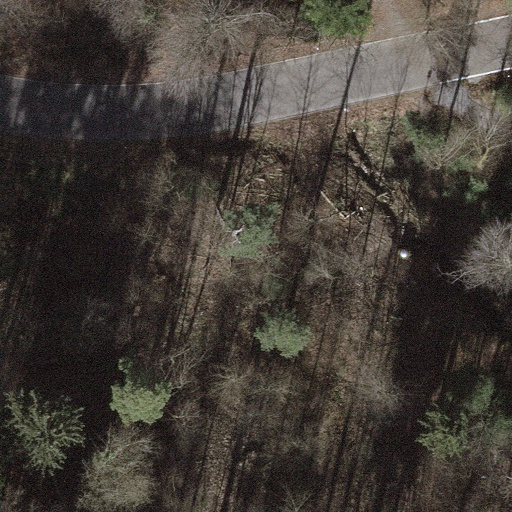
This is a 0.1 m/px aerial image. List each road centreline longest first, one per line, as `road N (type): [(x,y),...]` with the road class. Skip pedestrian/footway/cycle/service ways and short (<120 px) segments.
road 1 (residential): [(0,105),(184,112),(511,39)]
road 2 (track): [(511,136),(392,63)]
